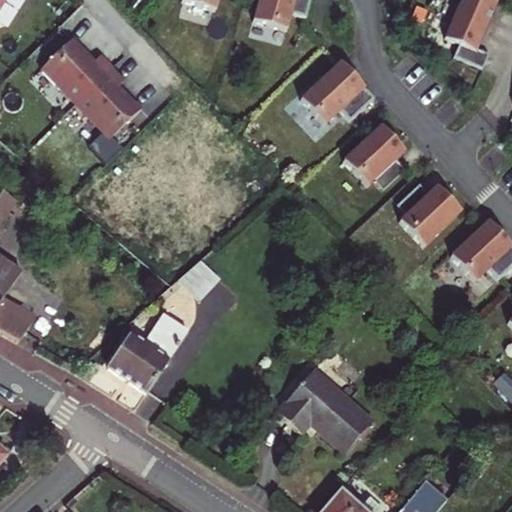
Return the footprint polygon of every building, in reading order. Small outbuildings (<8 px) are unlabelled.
[(187,0),(187,2),(220,11),(222,2),(236,6),(237,0),(187,0)] [(256,0),(251,20),(285,29),(287,21),(301,24),(307,0),(256,0)] [(457,47),(451,60),(480,72),(486,57),(475,52),(482,35),(497,0),(460,0),(442,41),(457,47)] [(67,50),(37,80),(69,111),(104,75),(92,63),(86,69),(76,59),(67,50)] [(352,79),(339,65),(303,98),(326,123),(333,117),(342,127),(365,106),(356,96),(362,90),(352,79)] [(117,87),(104,75),(69,111),(104,146),(134,116),(123,105),(111,93),(117,87)] [(388,144),(375,131),(341,165),(365,190),(371,184),(381,194),(403,172),(394,162),(400,156),(388,144)] [(398,224),(422,249),(457,215),(442,199),(433,190),(427,196),(417,186),(395,208),(404,218),(398,224)] [(0,214),(13,197),(6,191),(0,200),(0,214)] [(13,197),(0,214),(0,261),(2,263),(19,275),(23,268),(0,251),(0,226),(19,202),(13,197)] [(497,236),(486,223),(449,259),(473,284),(486,272),(495,282),(511,265),(511,256),(507,251),(510,249),(497,236)] [(182,280),(201,300),(223,278),(204,258),(182,280)] [(37,315),(9,299),(4,296),(19,275),(2,263),(0,266),(0,328),(21,340),(37,315)] [(191,331),(174,318),(154,346),(134,331),(110,364),(130,378),(148,391),(191,331)] [(313,371),(276,413),(300,434),(309,424),(321,435),(343,454),(371,422),(313,371)] [(2,446),(0,444),(0,474),(15,457),(2,446)] [(358,504),(341,488),(319,511),(436,511),(443,505),(421,486),(398,511),(384,511),(366,495),(358,504)]
